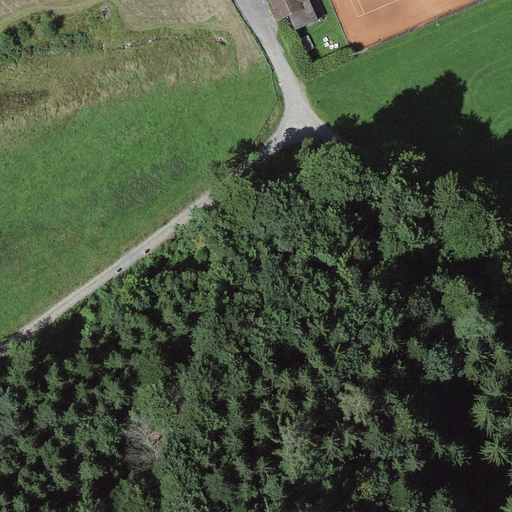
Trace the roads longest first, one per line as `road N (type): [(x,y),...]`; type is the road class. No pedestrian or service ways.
road 1 (track): [(0,353),(268,156),(300,123),(283,69),(241,0)]
road 2 (track): [(511,380),(412,195),(300,123)]
